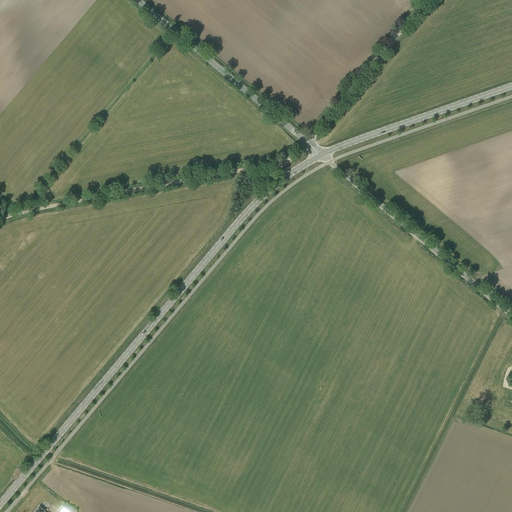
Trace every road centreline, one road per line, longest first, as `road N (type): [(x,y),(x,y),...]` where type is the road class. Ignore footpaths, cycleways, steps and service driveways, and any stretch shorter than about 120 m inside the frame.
road 1 (primary): [(0,504),(258,200),(321,155)]
road 2 (track): [(0,218),(282,162),(307,143)]
road 3 (unclassified): [(511,315),(321,155)]
road 4 (unclassified): [(321,155),(138,0)]
road 5 (primary): [(321,155),(511,86)]
road 6 (track): [(307,143),(426,0)]
